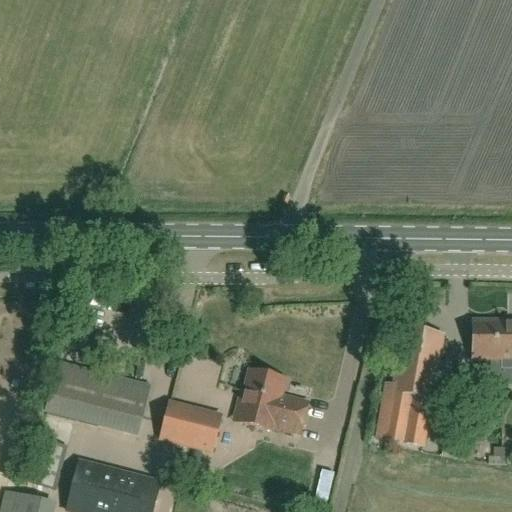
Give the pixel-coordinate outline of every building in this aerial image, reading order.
[(502,344),(502,325),(471,325),(471,363),(501,363),(501,344),(502,344)] [(511,371),(511,325),(502,325),(502,344),(501,344),(501,363),(501,371),(511,371)] [(420,450),(440,340),(402,333),(393,389),(384,388),(374,442),(420,450)] [(139,423),(148,387),(57,364),(46,406),(47,406),(49,400),(139,423)] [(235,424),(253,428),(270,433),(271,430),(298,438),(306,406),(279,399),(283,384),(274,382),(272,378),(260,375),(256,378),(248,375),(243,395),(239,393),(235,408),(239,410),(235,424)] [(219,418),(168,405),(159,442),(210,455),(219,418)] [(66,448),(39,442),(28,484),(55,491),(66,448)] [(69,503),(104,511),(152,511),(159,486),(79,465),(69,503)] [(1,511),(40,511),(42,504),(5,495),(1,511)]
